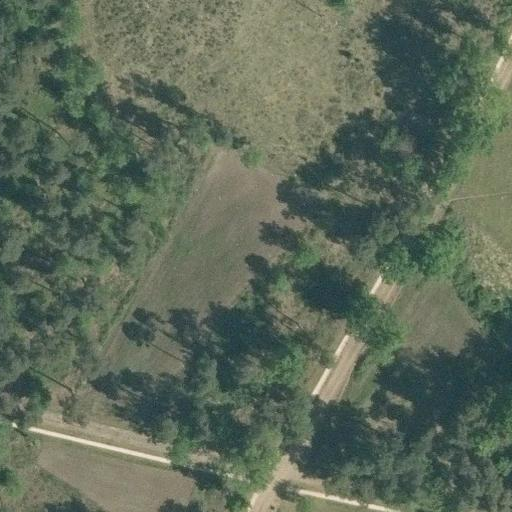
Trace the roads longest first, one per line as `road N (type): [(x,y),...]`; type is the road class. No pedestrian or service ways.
road 1 (track): [(511,67),(282,478)]
road 2 (track): [(282,478),(0,412)]
road 3 (track): [(436,511),(282,478)]
